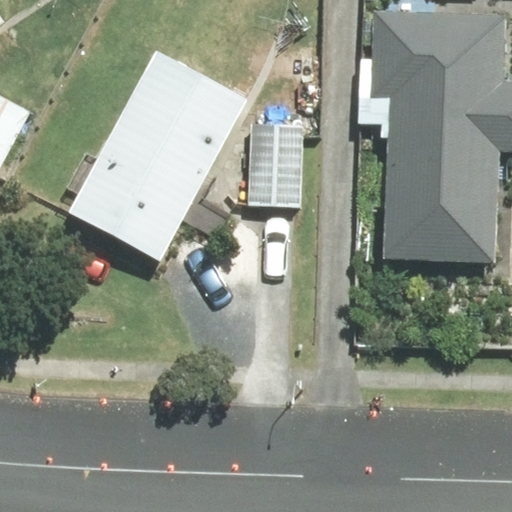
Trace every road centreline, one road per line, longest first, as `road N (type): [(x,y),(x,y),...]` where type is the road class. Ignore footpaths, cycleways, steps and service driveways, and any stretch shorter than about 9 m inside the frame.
road 1 (residential): [(0,462),(348,474)]
road 2 (residential): [(348,474),(511,480)]
